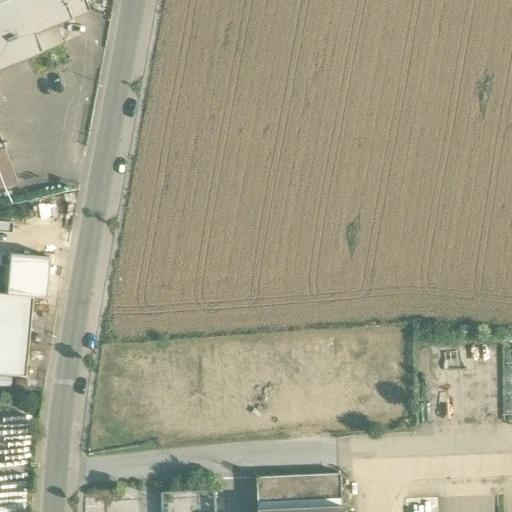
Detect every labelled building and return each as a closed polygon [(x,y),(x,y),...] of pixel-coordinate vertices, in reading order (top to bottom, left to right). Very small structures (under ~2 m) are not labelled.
[(0,0),(0,69),(64,43),(59,32),(56,25),(90,11),(86,1),(88,0),(0,0)] [(4,149),(0,150),(0,189),(17,183),(12,168),(4,149)] [(50,259),(11,254),(7,294),(46,298),(50,259)] [(33,297),(0,294),(0,374),(26,377),(33,297)] [(391,404),(388,330),(335,332),(337,406),(391,404)] [(305,407),(304,332),(198,334),(199,408),(305,407)] [(132,341),(134,418),(178,417),(176,340),(132,341)] [(428,415),(498,412),(494,341),(417,345),(421,430),(429,430),(428,415)] [(78,366),(73,395),(86,397),(91,368),(78,366)] [(339,474),(256,477),(257,501),(340,498),(339,474)] [(168,511),(197,511),(196,489),(168,490),(168,511)]
